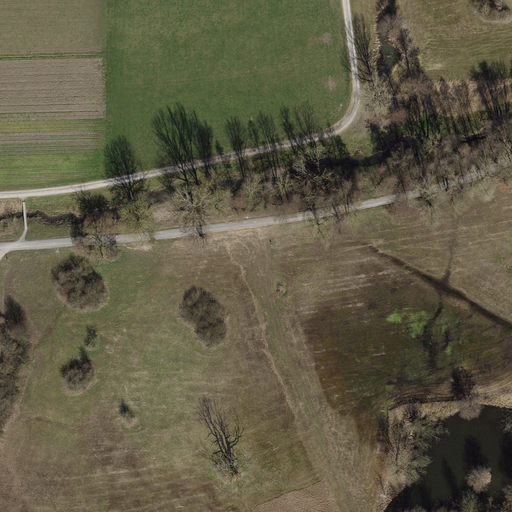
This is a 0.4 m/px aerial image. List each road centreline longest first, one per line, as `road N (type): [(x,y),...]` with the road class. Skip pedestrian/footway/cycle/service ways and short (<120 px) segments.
road 1 (track): [(0,247),(400,197),(511,153)]
road 2 (track): [(346,0),(357,106),(344,126),(101,184),(0,195)]
